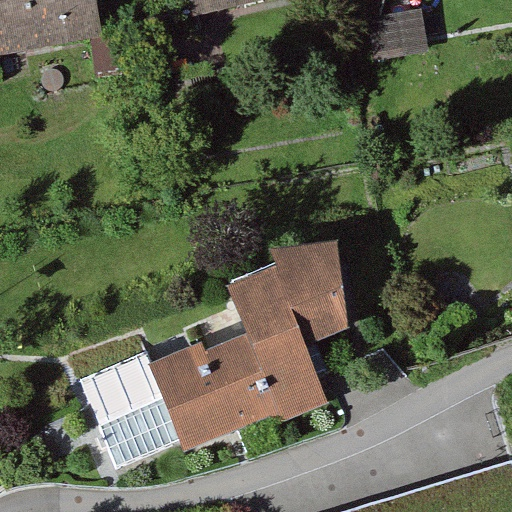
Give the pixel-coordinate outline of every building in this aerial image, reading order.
[(91,0),(0,0),(0,67),(101,46),(91,0)] [(302,0),(198,0),(204,27),(304,5),(302,0)] [(254,335),(159,373),(189,445),(315,399),(291,335),(343,318),(336,244),(281,253),(285,272),(237,288),(254,335)] [(150,353),(86,375),(118,470),(182,448),(150,353)] [(355,511),(511,511),(511,470),(511,466),(355,511)]
